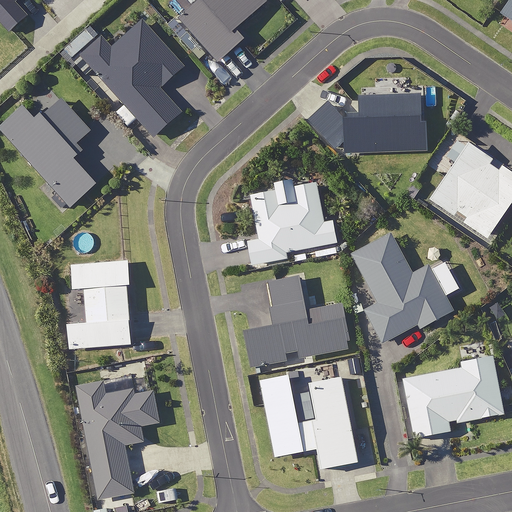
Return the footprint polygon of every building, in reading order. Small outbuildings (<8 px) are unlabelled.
[(267,1),(266,0),(201,0),(180,19),(218,62),(244,39),(236,29),(267,1)] [(511,0),(510,0),(501,13),(511,20),(511,0)] [(182,68),(142,23),(112,50),(102,39),(82,57),(154,137),(180,114),(158,89),(182,68)] [(76,144),(90,132),(61,100),(48,86),(0,129),(71,207),(96,184),(73,159),(82,151),(76,144)] [(511,171),(502,165),(499,169),(491,164),(494,159),(458,134),(445,152),(456,161),(430,199),(454,216),(458,211),(466,216),(463,221),(487,239),(511,203),(511,171)] [(325,221),(317,182),(251,194),(260,239),(248,241),(252,265),(290,258),(288,252),(337,243),(333,219),(325,221)] [(411,276),(391,236),(353,255),(378,305),(366,311),(382,343),(418,325),(419,328),(451,312),(428,267),(411,276)] [(131,284),(129,260),(72,265),(74,289),(85,288),(87,322),(68,324),(70,349),(131,344),(127,284),(131,284)] [(300,358),(349,349),(348,344),(352,343),(344,300),(308,307),(305,291),(313,289),(311,277),(302,279),(302,275),(241,286),(249,330),(245,330),(252,367),(288,360),(286,353),(299,351),(300,358)] [(451,431),(449,421),(456,419),(457,423),(504,413),(493,355),(460,361),(461,368),(403,379),(414,438),(451,431)] [(127,369),(104,374),(105,381),(76,387),(101,500),(134,492),(124,446),(144,441),(140,426),(158,422),(151,391),(132,395),(127,369)]
